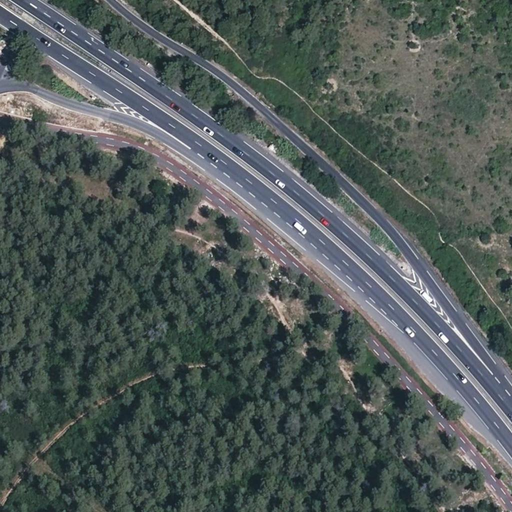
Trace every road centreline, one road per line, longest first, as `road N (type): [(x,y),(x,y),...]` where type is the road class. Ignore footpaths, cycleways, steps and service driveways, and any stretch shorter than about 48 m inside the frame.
road 1 (residential): [(511,509),(382,353),(201,185),(144,156),(0,114)]
road 2 (primary): [(511,411),(380,267),(273,173),(23,0)]
road 3 (tertiary): [(511,391),(398,238),(247,96),(110,0)]
road 4 (primary): [(198,144),(421,339),(511,446)]
road 5 (track): [(382,353),(192,366),(143,378),(78,419),(0,504)]
road 6 (primary): [(0,14),(198,144)]
road 7 (primary): [(0,85),(24,83),(170,141),(198,144)]
